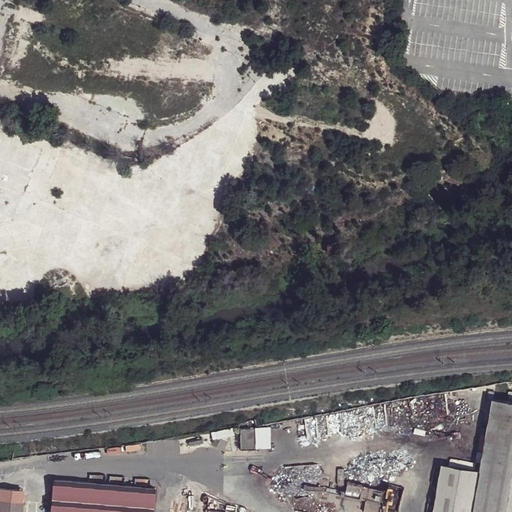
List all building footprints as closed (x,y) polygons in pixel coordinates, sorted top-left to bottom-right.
[(511,511),(511,402),(494,399),(484,455),(481,471),(474,511),(511,511)] [(257,449),(257,427),(241,428),(242,449),(257,449)] [(474,511),(481,471),(443,464),(434,511),(474,511)] [(152,511),(154,488),(135,487),(71,481),(54,480),(50,511),(152,511)] [(378,506),(381,489),(358,484),(355,498),(359,498),(358,505),(369,507),(369,510),(377,511),(379,507),(378,506)] [(0,487),(0,511),(19,511),(22,490),(0,487)]
